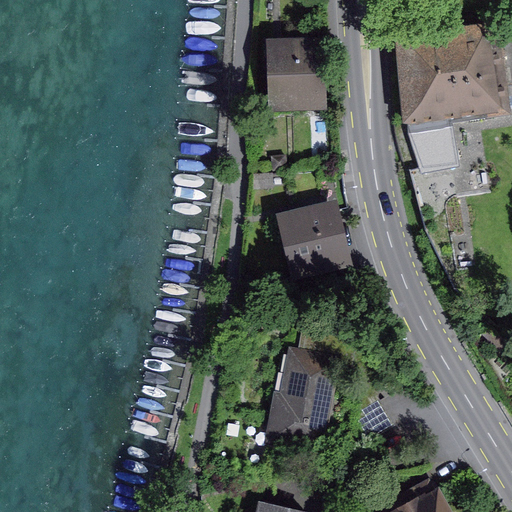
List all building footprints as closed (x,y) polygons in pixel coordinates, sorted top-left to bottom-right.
[(401,42),(408,124),(504,110),(504,104),(511,102),(511,39),(492,43),(490,28),(459,33),(461,47),(435,51),(433,37),(401,42)] [(317,48),(274,50),(276,110),(300,109),(300,104),(319,103),(317,48)] [(420,147),(422,165),(455,162),(453,143),(420,147)] [(331,212),(287,223),(298,267),(342,256),(331,212)] [(334,363),(352,366),(357,375),(363,372),(369,383),(374,385),(389,377),(367,336),(355,334),(357,326),(306,316),(299,355),(289,353),(273,439),(310,446),(319,441),(323,421),(326,422),(329,410),(325,409),(327,397),(320,387),(331,379),(334,363)] [(378,401),(372,405),(361,403),(361,405),(365,405),(364,409),(360,409),(358,425),(367,439),(392,425),(378,401)] [(399,507),(391,511),(445,511),(429,481),(396,498),(399,507)]
